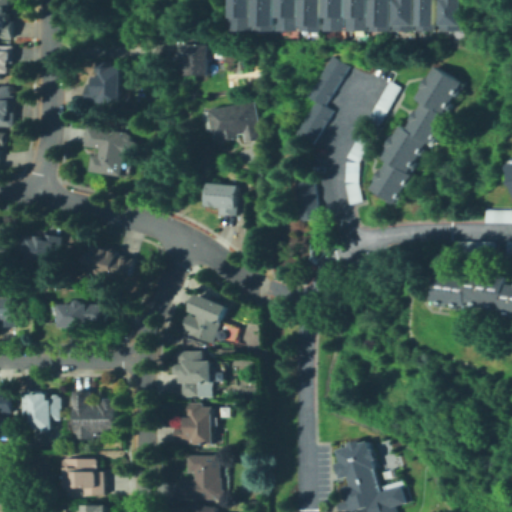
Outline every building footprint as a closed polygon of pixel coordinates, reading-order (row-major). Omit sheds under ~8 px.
[(0,0),(10,0),(10,12),(12,12),(12,20),(15,21),(15,39),(0,38),(0,0)] [(254,0),(255,31),(235,31),(234,0),(254,0)] [(278,0),(278,30),(259,30),(259,0),(278,0)] [(301,0),(302,30),(282,31),(281,0),(301,0)] [(324,0),(325,30),(305,31),(305,0),(324,0)] [(348,0),(349,30),(329,30),(328,0),(348,0)] [(371,0),(372,31),(352,31),(351,0),(371,0)] [(394,0),(395,31),(375,31),(375,0),(394,0)] [(417,0),(418,30),(398,31),(398,0),(417,0)] [(438,0),(439,30),(422,30),(421,0),(438,0)] [(464,0),(465,30),(445,31),(445,0),(464,0)] [(211,44),(211,75),(187,75),(187,62),(182,62),(179,59),(179,48),(183,43),(211,44)] [(0,45),(16,45),(16,63),(12,63),(11,67),(13,67),(13,73),(5,73),(4,81),(0,80),(0,45)] [(327,106),(335,111),(311,150),(294,139),(318,101),(310,96),(333,56),(350,66),(327,106)] [(124,66),(124,103),(89,103),(89,83),(96,84),(96,76),(99,76),(99,62),(114,62),(114,66),(124,66)] [(446,115),(450,117),(448,121),(451,123),(447,130),(444,128),(440,134),(443,136),(440,142),(436,140),(433,147),(428,144),(425,149),(428,151),(425,157),(421,156),(418,162),(421,164),(417,170),(414,168),(411,174),(415,176),(412,180),(416,182),(412,188),(409,186),(405,193),(408,195),(405,201),(401,199),(399,204),(373,190),(378,181),(377,180),(383,169),(385,170),(389,162),(383,159),(389,148),(388,147),(394,136),(396,137),(402,127),(408,131),(413,122),(412,121),(418,110),(420,111),(424,103),(418,100),(424,89),(423,88),(429,77),(431,78),(437,68),(464,83),(460,90),(464,92),(460,98),(456,96),(453,103),(456,105),(452,111),(449,109),(446,115)] [(391,81),(403,88),(378,131),(366,124),(391,81)] [(17,95),(17,127),(0,126),(0,85),(14,85),(14,95),(17,95)] [(259,101),(266,139),(249,143),(248,133),(242,134),(242,137),(226,140),(226,137),(218,139),(212,110),(259,101)] [(131,143),(129,154),(128,153),(124,176),(92,171),(95,155),(101,156),(102,148),(87,146),(90,126),(131,133),(131,134),(134,134),(135,136),(134,141),(131,143)] [(0,131),(8,132),(7,146),(3,146),(2,166),(0,165),(0,131)] [(349,156),(361,133),(372,139),(360,162),(349,156)] [(347,182),(348,163),(361,163),(360,182),(347,182)] [(296,184),(315,181),(322,219),(302,222),(296,184)] [(242,185),(240,216),(221,215),(222,206),(209,205),(210,183),(242,185)] [(365,202),(352,205),(347,186),(360,183),(365,202)] [(511,223),(486,223),(487,209),(511,209),(511,223)] [(0,227),(2,225),(6,226),(9,229),(11,229),(8,253),(0,252),(0,227)] [(47,233),(66,237),(61,266),(28,260),(29,256),(17,254),(21,234),(38,238),(39,236),(46,237),(47,233)] [(457,242),(496,242),(496,255),(457,255),(457,242)] [(139,259),(135,277),(116,273),(115,274),(106,272),(105,274),(103,275),(99,274),(98,271),(88,269),(94,244),(122,251),(121,255),(139,259)] [(511,318),(510,318),(510,314),(503,313),(504,307),(498,307),(498,310),(490,309),(490,306),(483,304),(483,308),(475,307),(476,303),(470,302),(469,307),(465,306),(464,310),(457,309),(457,305),(450,304),(449,308),(442,307),(443,303),(435,302),(439,273),(451,275),(452,273),(464,275),(464,277),(473,278),(473,271),(486,273),(486,271),(498,273),(498,275),(510,277),(509,284),(511,284),(511,318)] [(233,306),(215,344),(195,335),(195,336),(184,331),(185,328),(184,327),(188,317),(190,318),(191,314),(198,317),(199,314),(192,311),(200,293),(233,306)] [(0,297),(18,297),(18,317),(20,317),(20,327),(1,327),(1,321),(0,321),(0,297)] [(89,302),(89,304),(111,304),(111,323),(94,323),(94,327),(64,327),(64,304),(80,304),(80,303),(82,300),(86,300),(89,302)] [(216,361),(216,383),(202,382),(202,396),(181,396),(181,374),(179,372),(178,368),(182,365),(183,364),(183,361),(181,359),(181,355),(183,352),(183,351),(207,351),(207,361),(216,361)] [(218,375),(218,367),(227,367),(227,375),(218,375)] [(52,400),(55,400),(56,396),(58,394),(61,395),(64,397),(66,397),(66,409),(65,409),(65,420),(56,420),(56,429),(35,429),(35,419),(27,419),(26,414),(26,391),(52,392),(52,400)] [(95,403),(106,402),(106,400),(121,400),(121,435),(97,436),(97,439),(77,439),(77,391),(96,391),(95,403)] [(0,394),(14,394),(14,412),(0,412),(0,394)] [(216,407),(216,444),(178,444),(179,425),(187,424),(187,420),(189,418),(189,417),(193,417),(192,403),(207,403),(207,407),(216,407)] [(223,412),(223,404),(232,404),(232,412),(223,412)] [(362,440),(363,442),(371,440),(373,449),(377,448),(380,460),(377,461),(384,492),(405,486),(409,503),(397,506),(398,511),(349,511),(348,510),(342,511),(340,503),(347,501),(344,488),(345,488),(346,486),(350,485),(352,486),(353,486),(350,476),(341,478),(338,463),(343,462),(340,449),(351,446),(351,443),(362,440)] [(224,455),(224,478),(226,478),(226,489),(228,491),(228,497),(227,498),(224,498),(224,500),(182,499),(182,479),(198,479),(198,472),(191,472),(191,455),(224,455)] [(103,461),(102,469),(101,469),(101,471),(109,471),(108,496),(88,495),(88,487),(68,487),(69,470),(66,470),(66,459),(68,459),(68,457),(101,458),(101,461),(103,461)] [(106,511),(107,504),(83,503),(82,511),(106,511)]
